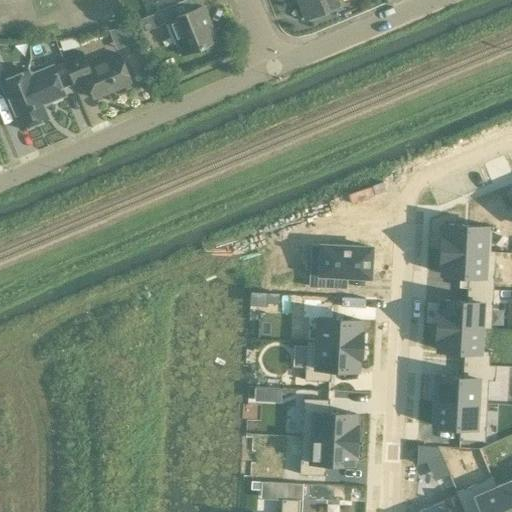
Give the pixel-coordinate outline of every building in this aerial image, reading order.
[(343,3),(342,0),(297,0),(305,19),(343,3)] [(182,53),(215,40),(202,7),(179,16),(174,3),(154,11),(160,25),(169,21),(182,53)] [(113,29),(118,47),(135,42),(129,24),(113,29)] [(93,98),(130,83),(118,54),(87,66),(82,52),(63,60),(73,84),(85,79),(93,98)] [(64,95),(51,65),(29,75),(27,70),(0,80),(0,82),(19,129),(47,118),(41,104),(64,95)] [(441,234),(440,248),(490,251),(490,250),(491,226),(444,224),(443,234),(441,234)] [(311,244),(309,286),(341,288),(341,276),(347,276),(369,277),(371,247),(311,244)] [(440,248),(440,263),(441,263),(441,273),(468,275),(467,288),(493,289),(495,250),(490,250),(490,251),(440,248)] [(437,310),(436,324),(481,327),(481,328),(491,328),(493,289),(467,288),(466,301),(439,299),(439,310),(437,310)] [(278,293),(267,292),(267,302),(278,303),(278,293)] [(316,342),(316,343),(361,345),(361,331),(360,331),(360,320),(317,318),(316,342)] [(436,324),(435,338),(437,339),(437,349),(463,351),(463,364),(488,365),(488,364),(489,358),(489,351),(480,350),(481,328),(481,327),(436,324)] [(306,341),(304,380),(330,381),(331,368),(357,370),(358,359),(360,359),(361,345),(316,343),(316,342),(306,341)] [(432,381),(432,395),(434,395),(434,400),(486,403),(488,379),(494,380),(495,365),(488,364),(488,365),(463,364),(462,376),(435,375),(435,381),(432,381)] [(281,388),(268,388),(268,401),(280,401),(281,388)] [(303,398),(301,436),(355,439),(356,425),(354,425),(355,414),(328,412),(329,400),(303,398)] [(434,400),(432,425),(459,426),(458,439),(484,441),(486,403),(434,400)] [(301,436),(299,474),(325,475),(326,462),(352,464),(353,453),(355,453),(355,439),(301,436)] [(437,445),(417,444),(416,465),(425,461),(441,454),(437,445)] [(492,477),(455,492),(456,495),(457,495),(464,511),(474,511),(478,511),(505,511),(494,486),(496,486),(492,477)] [(511,511),(511,478),(496,486),(494,486),(505,511),(511,511)] [(418,511),(464,511),(457,495),(456,495),(418,511)] [(297,511),(299,499),(281,498),(280,511),(297,511)]
